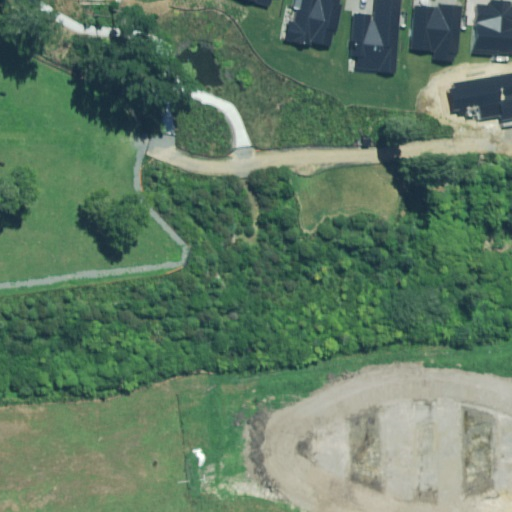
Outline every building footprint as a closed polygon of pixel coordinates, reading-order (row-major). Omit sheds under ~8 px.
[(305,42),(329,47),(339,0),(295,0),(294,6),(298,7),(294,24),(290,24),(287,41),(305,45),(305,42)] [(396,72),(400,0),(373,0),(373,16),(353,15),(351,55),(357,55),(357,69),(396,72)] [(490,7),(479,7),(476,54),(511,55),(511,8),(511,9),(511,3),(490,1),(490,7)] [(441,8),(415,7),(413,51),(434,52),(434,59),(457,60),(460,6),(441,5),(441,8)] [(456,91),(447,93),(450,113),(478,108),(479,117),(500,113),(501,121),(511,119),(511,72),(455,82),(456,91)]
